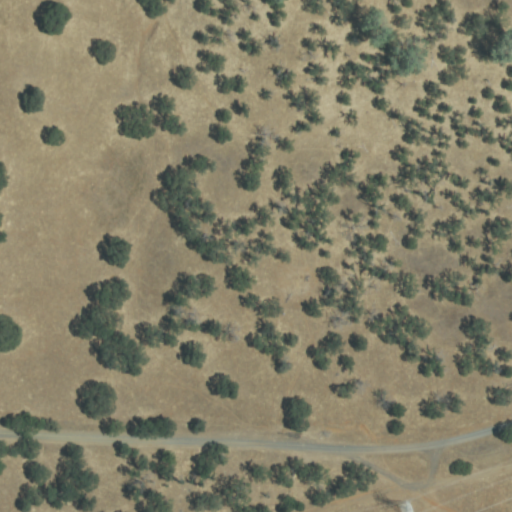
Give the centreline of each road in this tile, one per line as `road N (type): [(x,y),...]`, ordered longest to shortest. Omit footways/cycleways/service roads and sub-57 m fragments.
road 1 (track): [(0,434),(396,449),(511,428)]
road 2 (track): [(511,466),(311,511)]
